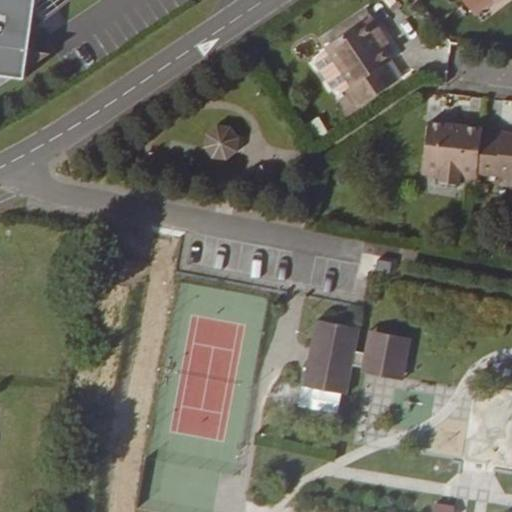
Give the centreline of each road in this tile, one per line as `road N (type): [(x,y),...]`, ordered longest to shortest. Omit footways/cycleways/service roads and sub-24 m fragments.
road 1 (unclassified): [(351,250),(61,197),(7,164)]
road 2 (tertiary): [(264,0),(7,164)]
